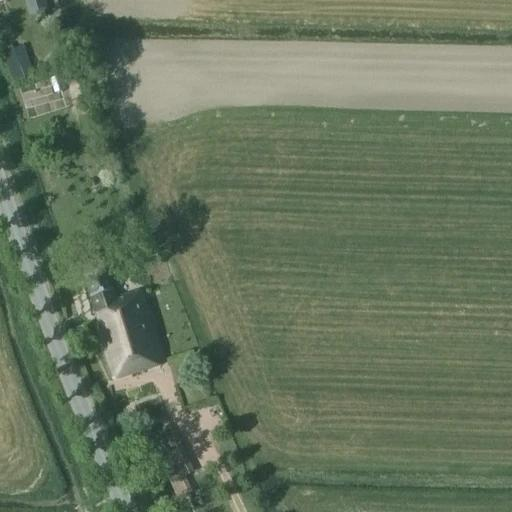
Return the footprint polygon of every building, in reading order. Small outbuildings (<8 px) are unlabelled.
[(49,12),(45,0),(24,0),(30,18),(49,12)] [(2,54),(10,76),(24,71),(16,49),(2,54)] [(112,381),(162,366),(140,292),(115,299),(107,272),(85,279),(98,323),(95,324),(112,381)] [(138,449),(150,445),(147,433),(134,437),(138,449)] [(155,446),(178,499),(189,494),(181,478),(188,475),(172,439),(155,446)]
